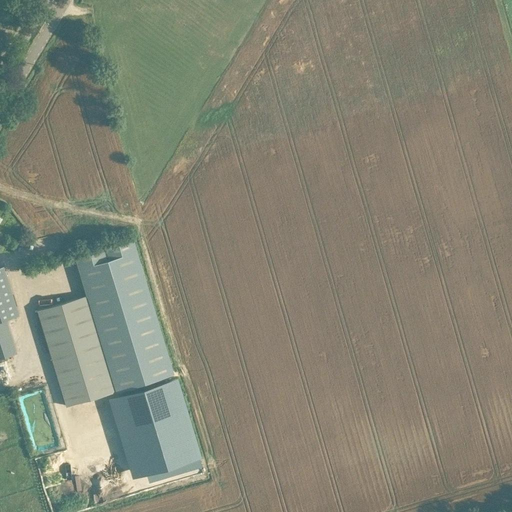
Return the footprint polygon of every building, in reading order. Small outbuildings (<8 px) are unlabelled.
[(146,0),(138,14),(153,23),(167,0),(146,0)] [(199,0),(176,0),(176,1),(203,17),(209,6),(199,0)] [(146,44),(130,70),(141,76),(156,50),(146,44)] [(85,295),(114,391),(172,373),(132,236),(74,254),(86,295),(85,295)] [(0,267),(0,357),(17,353),(6,319),(18,315),(3,266),(0,267)] [(36,309),(66,406),(114,391),(85,295),(85,294),(36,309)] [(173,377),(121,393),(144,469),(147,479),(199,463),(173,377)]
